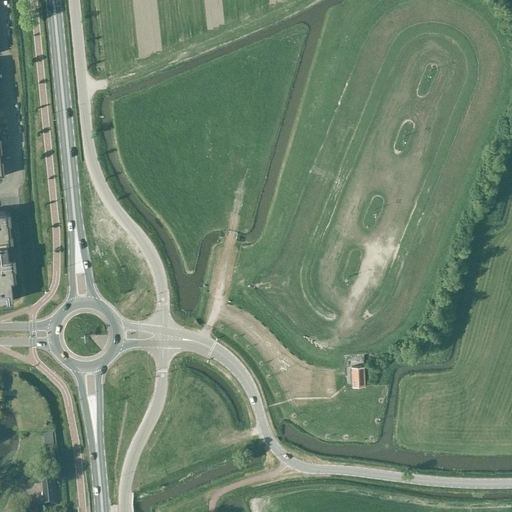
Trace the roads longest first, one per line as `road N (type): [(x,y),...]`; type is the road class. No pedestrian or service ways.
road 1 (unclassified): [(162,329),(157,266),(104,193),(91,160),(72,0)]
road 2 (primary): [(75,232),(53,0)]
road 3 (tertiary): [(289,461),(308,469),(511,481)]
road 4 (residential): [(0,188),(16,180),(0,11)]
road 5 (unclassified): [(124,511),(131,458),(158,402),(162,343)]
road 6 (tertiary): [(289,461),(268,438),(246,378),(189,338)]
